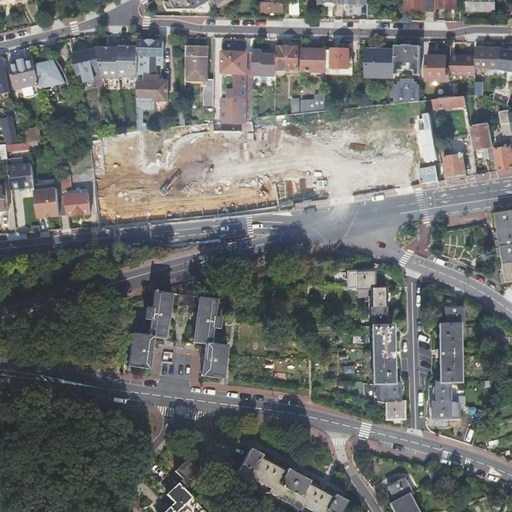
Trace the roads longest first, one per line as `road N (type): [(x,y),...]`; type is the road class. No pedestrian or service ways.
road 1 (residential): [(511,33),(83,26)]
road 2 (secondary): [(329,225),(0,319)]
road 3 (tertiary): [(0,248),(249,222),(329,225)]
road 4 (residential): [(417,263),(416,443)]
road 5 (secondary): [(329,225),(503,196)]
road 6 (tertiary): [(0,372),(171,397)]
road 7 (tertiary): [(171,397),(333,422)]
road 8 (residential): [(130,511),(142,462),(165,433),(171,397)]
